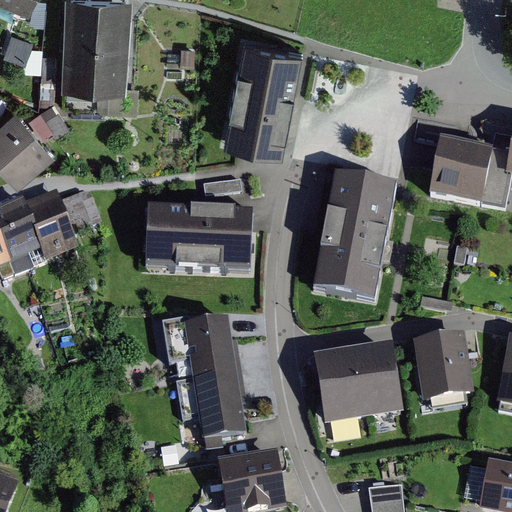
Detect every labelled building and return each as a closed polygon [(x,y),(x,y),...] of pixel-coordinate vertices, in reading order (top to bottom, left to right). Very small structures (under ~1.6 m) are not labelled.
[(35,0),(0,0),(0,23),(23,32),(35,0)] [(127,96),(132,1),(114,0),(66,0),(62,92),(127,96)] [(302,59),(246,48),(227,147),(283,158),(302,59)] [(204,72),(191,56),(174,70),(187,86),(204,72)] [(47,149),(13,101),(0,110),(0,164),(8,176),(47,149)] [(511,178),(511,142),(495,139),(492,159),(445,150),(437,196),(506,209),(511,179),(511,178)] [(396,195),(336,184),(317,291),(377,301),(396,195)] [(59,201),(0,218),(0,282),(77,258),(59,201)] [(252,218),(150,215),(148,271),(249,274),(252,218)] [(190,326),(164,330),(170,371),(176,370),(184,425),(189,424),(192,444),(244,436),(227,328),(191,334),(190,326)] [(465,343),(418,351),(427,407),(474,399),(465,343)] [(511,346),(510,346),(499,408),(511,410),(511,346)] [(401,416),(390,355),(319,368),(330,429),(401,416)] [(284,511),(286,511),(277,459),(222,469),(229,511),(284,511)] [(511,511),(511,476),(490,472),(482,511),(511,511)] [(375,485),(376,511),(408,511),(407,483),(375,485)] [(0,511),(6,511),(15,492),(0,485),(0,511)]
